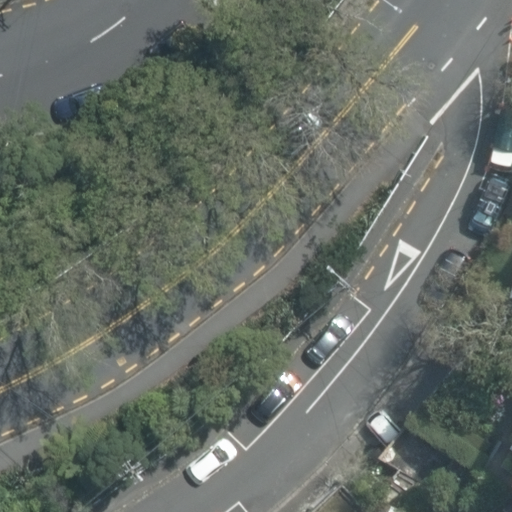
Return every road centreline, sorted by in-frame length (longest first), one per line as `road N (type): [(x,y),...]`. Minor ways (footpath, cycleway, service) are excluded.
road 1 (residential): [(511,23),(427,224),(300,393),(156,511)]
road 2 (secondary): [(458,0),(219,261),(0,390)]
road 3 (residential): [(129,0),(0,63)]
